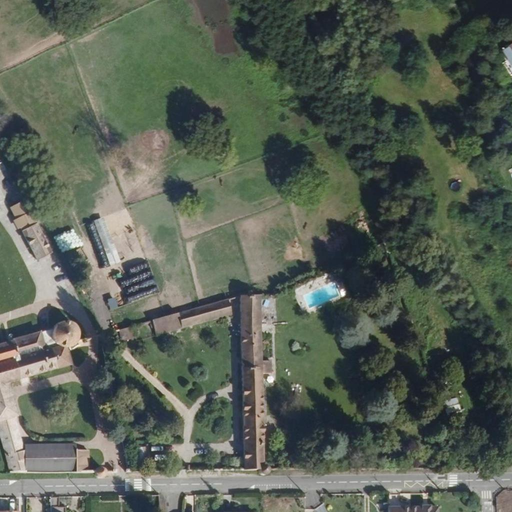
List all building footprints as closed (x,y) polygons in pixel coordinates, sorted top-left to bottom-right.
[(511,48),(500,56),(511,76),(511,48)] [(23,200),(7,208),(19,230),(34,222),(23,200)] [(107,265),(118,262),(114,250),(113,250),(103,217),(93,220),(107,265)] [(54,259),(39,229),(27,235),(41,265),(54,259)] [(140,297),(156,292),(150,275),(142,278),(140,270),(125,275),(128,284),(135,282),(140,297)] [(295,284),(292,280),(284,283),(286,288),(295,284)] [(261,361),(259,296),(239,296),(243,470),(258,470),(258,471),(259,473),(260,474),(261,475),(263,475),(265,475),(266,474),(267,473),(268,472),(269,470),(268,468),(267,467),(266,466),(265,465),(263,465),(263,454),(261,375),(271,374),(270,362),(261,361)] [(156,337),(231,315),(228,299),(152,321),(156,337)] [(71,366),(66,349),(69,348),(72,346),(75,345),(76,342),(78,340),(78,336),(78,333),(77,330),(75,328),(73,326),(71,324),(67,322),(64,322),(61,322),(58,323),(56,325),(54,327),(52,329),(0,344),(0,442),(9,474),(24,473),(24,449),(15,418),(17,417),(8,384),(71,366)] [(136,338),(133,327),(118,331),(121,342),(136,338)] [(75,450),(75,444),(24,444),(24,449),(24,473),(75,473),(75,450)] [(136,461),(143,460),(141,448),(134,449),(136,461)] [(89,473),(89,450),(75,450),(75,473),(89,473)] [(460,469),(455,454),(442,454),(442,470),(460,469)] [(106,474),(106,472),(106,471),(106,470),(105,468),(104,467),(102,467),(100,467),(99,467),(97,467),(96,468),(95,470),(95,471),(95,473),(95,474),(96,475),(97,477),(98,478),(100,478),(103,478),(105,476),(106,474)] [(65,511),(65,508),(58,507),(58,497),(50,498),(50,511),(65,511)]
